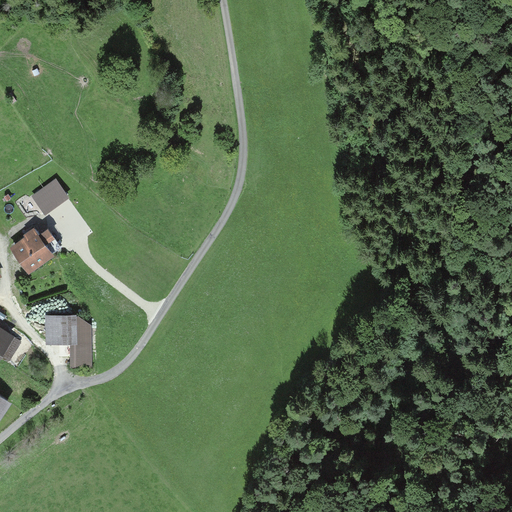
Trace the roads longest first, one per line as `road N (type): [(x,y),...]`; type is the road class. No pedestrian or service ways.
road 1 (unclassified): [(217,0),(240,82),(244,153),(242,188),(220,241),(116,380),(60,401),(0,442)]
road 2 (track): [(429,0),(477,141),(474,220),(511,271)]
